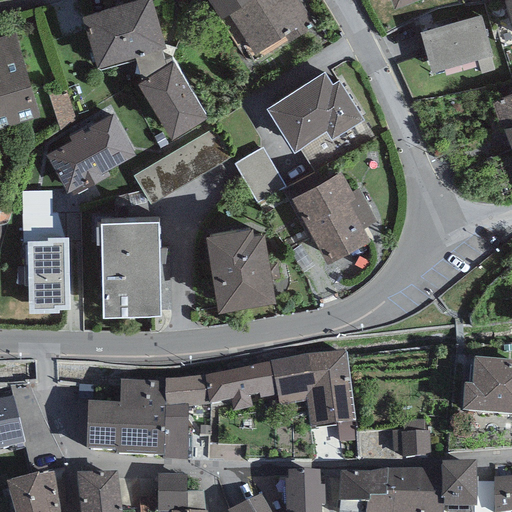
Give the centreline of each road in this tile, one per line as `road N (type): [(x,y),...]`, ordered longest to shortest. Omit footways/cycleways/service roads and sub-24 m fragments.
road 1 (residential): [(511,457),(282,471),(94,468),(79,461),(52,412),(45,344)]
road 2 (residential): [(408,273),(367,307),(320,326),(151,346),(45,344)]
road 3 (residential): [(339,0),(416,167),(426,221)]
